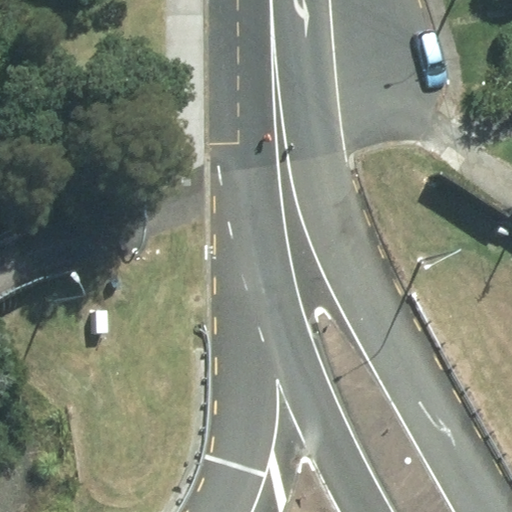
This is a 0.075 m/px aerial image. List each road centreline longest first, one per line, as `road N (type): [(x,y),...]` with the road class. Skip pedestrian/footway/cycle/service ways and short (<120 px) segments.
road 1 (motorway): [(279,151),(492,511)]
road 2 (secondary): [(369,511),(326,424),(278,270)]
road 3 (secondary): [(220,511),(278,270)]
road 4 (secondary): [(279,151),(273,0)]
